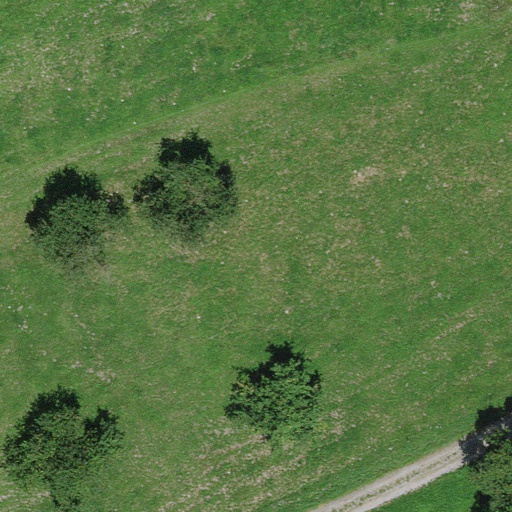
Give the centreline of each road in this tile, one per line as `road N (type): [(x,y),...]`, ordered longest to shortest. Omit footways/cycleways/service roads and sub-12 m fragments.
road 1 (track): [(0,225),(236,129)]
road 2 (track): [(511,427),(335,511)]
